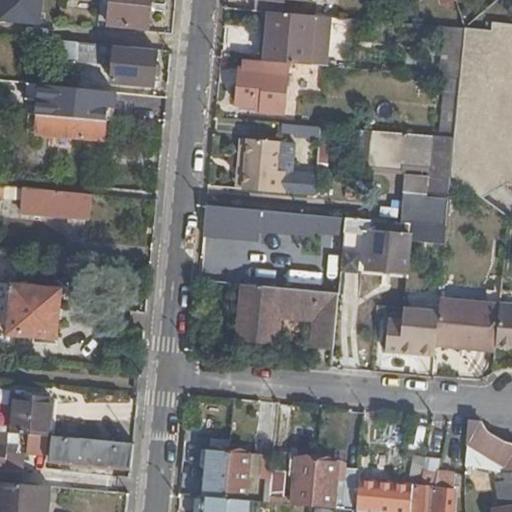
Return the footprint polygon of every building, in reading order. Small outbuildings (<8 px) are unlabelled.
[(110,0),(110,2),(108,22),(138,25),(146,26),(149,0),(110,0)] [(282,7),(271,6),(266,57),(333,62),(338,12),(282,7)] [(461,73),(460,89),(455,133),(452,172),(483,196),(506,181),(511,180),(511,19),(489,18),(488,26),(467,24),(466,25),(461,73)] [(108,22),(95,21),(93,40),(100,41),(116,42),(137,44),(138,25),(108,22)] [(466,24),(442,22),(437,71),(447,72),(461,73),(466,25),(466,24)] [(76,56),(77,38),(50,36),(48,53),(54,54),(53,61),(62,62),(63,55),(76,56)] [(93,40),(77,38),(76,56),(98,58),(100,41),(93,40)] [(116,42),(100,41),(98,58),(114,60),(116,42)] [(112,79),(151,82),(155,46),(137,44),(116,42),(114,60),(112,79)] [(284,109),(289,69),(243,64),(239,99),(261,101),(261,107),(284,109)] [(461,73),(447,72),(445,88),(460,89),(461,73)] [(35,106),(33,106),(32,110),(38,111),(85,115),(88,85),(38,80),(35,106)] [(460,89),(445,88),(440,132),(455,133),(460,89)] [(36,130),(104,137),(106,117),(85,115),(38,111),(36,130)] [(0,132),(7,133),(9,114),(0,112),(0,132)] [(404,166),(404,162),(432,164),(436,131),(375,126),(372,163),(404,166)] [(414,192),(404,191),(401,219),(412,220),(447,224),(452,172),(455,133),(440,132),(436,131),(432,164),(431,175),(429,193),(414,192)] [(250,135),(246,186),(318,192),(319,170),(279,167),(282,138),(250,135)] [(431,175),(415,174),(414,192),(429,193),(431,175)] [(27,185),(7,183),(5,195),(25,197),(27,185)] [(25,197),(24,208),(90,214),(93,215),(96,191),(27,185),(25,197)] [(344,229),(345,214),(207,201),(205,230),(237,233),(238,223),(302,229),(302,227),(314,228),(314,226),(344,229)] [(347,214),(345,232),(342,264),(361,265),(406,270),(410,233),(412,220),(401,219),(347,214)] [(447,224),(412,220),(410,233),(446,236),(447,224)] [(272,266),(225,261),(223,278),(247,281),(270,283),(272,266)] [(57,337),(63,286),(15,281),(8,332),(57,337)] [(314,318),(311,343),(334,345),(339,289),(270,283),(247,281),(241,337),(281,341),(284,315),(314,318)] [(441,295),(440,305),(437,343),(464,345),(464,341),(498,344),(498,341),(501,300),(441,295)] [(511,299),(501,299),(501,300),(498,341),(511,342),(511,299)] [(390,318),(387,347),(436,353),(437,343),(440,305),(406,302),(404,319),(390,318)] [(50,398),(13,394),(10,430),(28,432),(46,433),(50,398)] [(496,480),(499,505),(492,506),(492,511),(511,511),(511,442),(510,442),(507,442),(502,440),(498,438),(494,436),(489,432),(485,428),(483,425),(478,418),(469,417),(467,462),(505,468),(507,478),(496,480)] [(8,429),(0,428),(0,479),(19,481),(21,463),(4,461),(5,448),(8,429)] [(46,433),(28,432),(26,450),(45,451),(47,433),(46,433)] [(54,434),(52,456),(131,464),(134,442),(54,434)] [(443,442),(430,440),(427,457),(427,466),(439,467),(443,442)] [(23,450),(5,448),(4,461),(21,463),(23,450)] [(208,461),(183,459),(180,491),(204,493),(226,495),(231,449),(210,448),(208,461)] [(274,448),(274,453),(272,467),(283,468),(285,450),(274,448)] [(274,453),(231,449),(226,495),(252,498),(269,499),(272,467),(274,453)] [(413,483),(409,511),(450,511),(453,468),(439,467),(427,466),(427,457),(413,454),(409,483),(413,483)] [(337,460),(296,456),(291,501),(355,507),(358,478),(359,469),(337,467),(337,460)] [(283,468),(272,467),(269,499),(282,500),(285,468),(283,468)] [(409,483),(358,478),(355,507),(389,510),(405,511),(409,511),(413,483),(409,483)] [(19,481),(0,479),(0,511),(38,511),(41,483),(19,481)] [(202,511),(250,511),(252,498),(226,495),(204,493),(202,511)]
